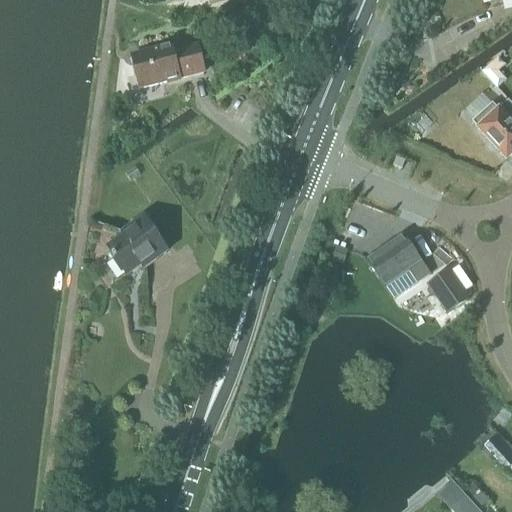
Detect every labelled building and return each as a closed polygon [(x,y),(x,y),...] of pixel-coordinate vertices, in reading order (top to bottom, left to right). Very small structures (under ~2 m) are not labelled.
[(153,54),(132,59),(140,91),(161,85),(170,82),(175,81),(204,73),(198,49),(197,45),(173,51),(172,49),(153,54)] [(497,72),(504,66),(499,59),(483,73),(497,89),(505,81),(497,72)] [(511,105),(508,101),(498,111),(492,104),(473,123),(478,129),(476,130),(507,163),(511,158),(511,105)] [(402,170),(405,162),(406,162),(397,158),(397,159),(394,167),(402,170)] [(141,270),(166,253),(144,220),(121,235),(123,239),(108,248),(126,276),(140,267),(141,270)] [(394,301),(432,275),(404,236),(366,261),(380,283),(394,301)] [(342,264),(346,252),(334,247),(329,259),(342,264)] [(450,270),(428,285),(448,315),(470,300),(450,270)] [(511,450),(505,443),(492,455),(506,471),(511,467),(511,468),(511,450)] [(479,511),(457,488),(443,501),(452,511),(479,511)]
